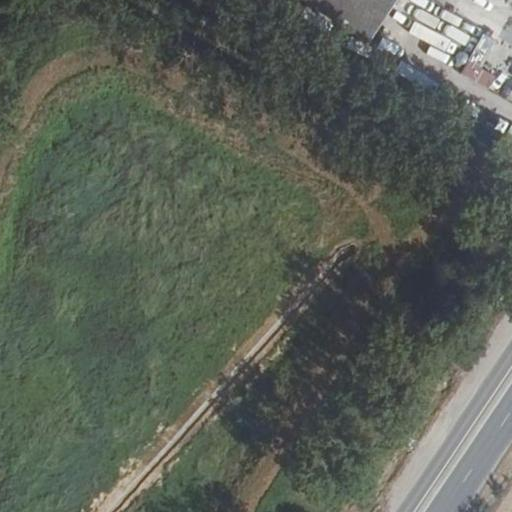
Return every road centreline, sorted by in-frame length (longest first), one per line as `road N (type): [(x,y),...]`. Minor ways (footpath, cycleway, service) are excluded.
road 1 (primary): [(511,351),(407,511)]
road 2 (primary): [(444,511),(511,410)]
